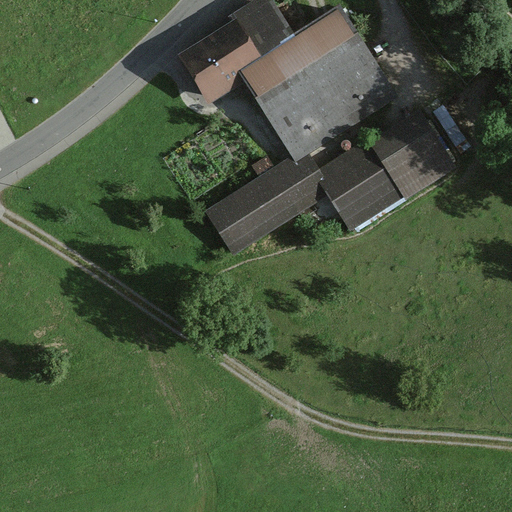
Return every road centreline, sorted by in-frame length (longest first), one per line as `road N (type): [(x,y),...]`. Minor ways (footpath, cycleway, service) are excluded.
road 1 (track): [(511,445),(330,427),(289,408),(0,212)]
road 2 (residential): [(0,165),(130,70),(196,0)]
